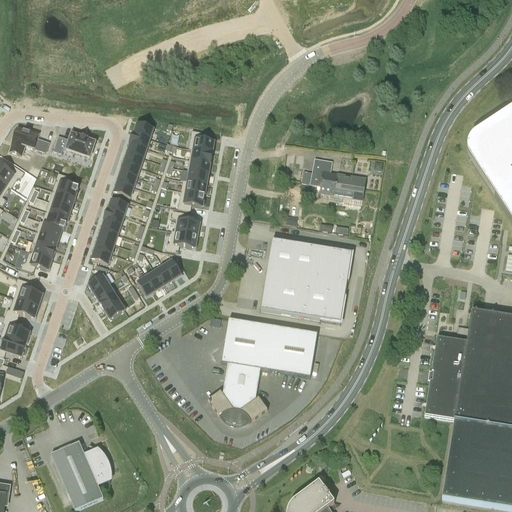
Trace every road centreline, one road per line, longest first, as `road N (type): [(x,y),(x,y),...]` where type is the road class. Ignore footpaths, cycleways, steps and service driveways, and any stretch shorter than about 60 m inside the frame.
road 1 (secondary): [(226,493),(313,437),(346,400),(376,342),(446,122),(511,48)]
road 2 (residential): [(0,129),(25,114),(106,121),(115,132),(36,372),(53,399)]
road 3 (tertiary): [(116,358),(214,295),(250,139),(270,96),(301,65)]
road 4 (unknown): [(193,309),(336,329),(351,322),(362,249),(234,220)]
road 5 (residential): [(118,76),(273,18)]
road 6 (tertiary): [(195,487),(116,358)]
road 7 (unknown): [(250,139),(120,116)]
road 8 (tertiary): [(301,65),(381,34),(412,0)]
